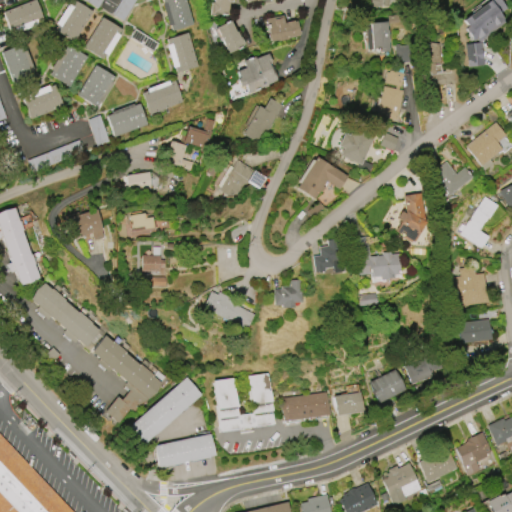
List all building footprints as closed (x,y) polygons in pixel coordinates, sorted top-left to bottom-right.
[(37,24),(15,32),(15,29),(8,32),(1,11),(31,0),(34,0),(42,20),(36,22),(37,24)] [(54,24),(67,4),(68,5),(71,0),(73,0),(91,11),(72,41),(53,29),(56,25),(54,24)] [(84,0),(101,0),(97,8),(84,0)] [(111,14),(119,0),(134,0),(122,20),(111,14)] [(167,25),(161,3),(162,3),(161,0),(184,0),(192,24),(171,31),(169,24),(167,25)] [(207,14),(208,2),(209,2),(209,0),(228,0),(228,2),(226,2),(225,15),(207,14)] [(390,8),(390,0),(367,0),(362,0),(359,0),(359,5),(390,8)] [(473,42),(462,29),(466,26),(461,20),(471,13),(469,11),(482,0),(499,0),(506,8),(498,14),(505,22),(478,42),(480,42),(482,65),(465,67),(463,44),(473,42)] [(299,35),(269,42),(263,19),(281,15),(283,22),(295,20),(299,35)] [(118,35),(106,55),(104,53),(101,59),(82,47),(101,17),(119,28),(116,34),(118,35)] [(226,53),(213,27),(227,19),(236,36),(239,35),(243,44),(226,53)] [(366,51),(363,24),(387,21),(390,47),(388,47),(388,51),(377,52),(377,49),(366,51)] [(134,29),(157,43),(152,51),(129,37),(134,29)] [(172,67),(165,45),(167,45),(165,39),(186,32),(197,66),(175,73),(173,67),(172,67)] [(25,49),(33,70),(31,71),(34,77),(13,85),(0,52),(20,43),(22,50),(25,49)] [(437,43),(441,71),(444,70),(444,68),(454,67),(456,83),(422,87),(417,46),(437,43)] [(50,68),(62,49),(63,50),(66,45),(86,57),(67,86),(48,74),(51,69),(50,68)] [(241,60),(253,56),(254,58),(266,53),(273,71),(272,72),(275,81),(246,93),(243,85),(238,87),(234,78),(237,77),(235,71),(244,67),(241,60)] [(111,83),(100,102),(98,101),(95,106),(73,94),(91,64),(113,77),(110,82),(111,83)] [(400,86),(383,83),(386,71),(388,72),(388,70),(397,72),(398,68),(403,69),(402,73),(403,73),(400,86)] [(145,88),(167,80),(168,82),(173,80),(181,102),(148,114),(140,92),(146,90),(145,88)] [(62,106),(29,119),(20,97),(27,95),(27,93),(47,85),(47,87),(53,84),(62,106)] [(376,115),(382,86),(402,90),(396,117),(395,117),(394,119),(376,115)] [(280,105),(259,144),(241,134),(246,125),(243,124),(253,106),(256,108),(257,106),(262,109),(268,98),(280,105)] [(112,137),(105,116),(111,114),(110,112),(131,104),(132,106),(138,103),(146,124),(112,137)] [(98,115),(108,141),(97,146),(86,120),(98,115)] [(202,148),(182,142),(186,127),(201,131),(204,118),(215,121),(208,145),(204,143),(202,148)] [(464,145),(494,122),(504,135),(495,142),(500,149),(488,159),(491,163),(483,170),(464,145)] [(338,155),(341,148),(335,146),(341,133),(346,135),(350,127),(371,136),(360,161),(370,165),(367,173),(354,167),(356,163),(338,155)] [(390,151),(377,145),(383,132),(396,138),(390,151)] [(25,160),(77,140),(82,152),(30,172),(25,160)] [(183,145),(179,158),(192,162),(189,170),(161,162),(168,140),(183,145)] [(314,157),(346,176),(338,189),(324,181),(321,186),(323,187),(320,192),(318,190),(313,199),(295,188),(298,183),(296,182),(310,159),(312,161),(314,157)] [(227,195),(218,190),(236,160),(264,177),(256,189),(245,182),(237,195),(233,192),(231,195),(227,195)] [(471,180),(464,167),(453,174),(446,162),(430,171),(445,195),(471,180)] [(125,175),(148,172),(151,190),(139,192),(138,188),(127,190),(125,175)] [(509,185),(511,183),(511,205),(508,207),(498,190),(509,185)] [(423,222),(411,242),(392,231),(398,221),(394,218),(399,211),(402,213),(403,212),(401,195),(418,193),(423,222)] [(486,237),(478,248),(457,235),(468,217),(463,214),(469,204),(475,209),(483,197),(496,205),(486,219),(484,218),(476,231),(486,237)] [(0,211),(11,207),(38,277),(19,284),(0,236),(0,211)] [(66,218),(95,210),(103,237),(93,240),(91,232),(71,238),(66,218)] [(128,215),(143,213),(143,218),(151,217),(152,220),(153,220),(155,232),(129,235),(128,227),(129,227),(128,215)] [(367,273),(354,274),(350,237),(365,236),(367,256),(380,255),(380,253),(388,252),(389,254),(396,254),(398,274),(391,275),(391,278),(377,279),(377,276),(368,277),(367,273)] [(313,272),(311,256),(318,255),(317,247),(326,246),(325,240),(337,238),(341,271),(331,272),(330,267),(322,268),(322,271),(313,272)] [(141,255),(158,255),(158,259),(163,259),(162,267),(159,267),(158,271),(140,271),(141,255)] [(485,302),(451,307),(447,277),(459,276),(458,268),(472,266),(473,274),(481,273),(485,302)] [(272,306),(271,289),(279,289),(279,286),(288,286),(288,280),(299,279),(300,302),(292,302),(292,307),(280,308),(280,305),(272,306)] [(42,283),(50,289),(50,288),(64,299),(63,301),(76,312),(77,311),(90,322),(89,323),(97,330),(83,346),(75,339),(72,343),(61,333),(64,330),(48,316),(45,320),(33,310),(36,306),(28,299),(32,290),(42,283)] [(227,301),(252,315),(244,330),(200,307),(208,291),(215,294),(216,291),(229,298),(227,301)] [(489,339),(460,343),(457,323),(486,319),(489,339)] [(90,351),(107,331),(102,327),(85,346),(90,351)] [(103,412),(115,397),(119,400),(128,390),(122,385),(125,382),(109,369),(107,372),(95,363),(98,359),(90,352),(103,335),(111,342),(112,341),(125,352),(124,353),(138,365),(139,364),(152,375),(151,376),(159,383),(139,407),(137,406),(131,413),(127,409),(116,423),(103,412)] [(404,366),(435,355),(439,367),(429,371),(430,376),(410,383),(404,366)] [(366,383),(393,370),(403,389),(376,402),(366,383)] [(272,424),(217,431),(211,381),(231,378),(236,415),(250,414),(245,376),(266,373),(272,424)] [(123,428),(185,377),(199,395),(137,446),(123,428)] [(329,414),(282,421),(279,398),(325,391),(329,414)] [(331,396),(358,392),(361,412),(334,416),(331,396)] [(494,445),(485,425),(501,418),(502,421),(511,415),(511,442),(511,440),(506,442),(505,440),(494,445)] [(73,511),(0,432),(0,511),(73,511)] [(466,439),(480,432),(489,452),(485,454),(486,456),(474,461),(478,469),(465,475),(461,464),(454,448),(463,444),(466,439)] [(151,446),(208,434),(212,455),(206,456),(207,457),(188,461),(188,460),(179,462),(179,463),(161,466),(161,465),(155,466),(151,446)] [(455,468),(426,482),(416,462),(432,455),(432,457),(447,450),(455,468)] [(386,469),(395,465),(396,468),(407,463),(420,489),(404,496),(406,499),(393,505),(379,476),(387,472),(386,469)] [(353,488),(366,483),(376,505),(361,511),(342,511),(337,499),(341,497),(340,495),(346,492),(347,490),(351,488),(353,488)] [(490,511),(485,501),(502,492),(503,495),(511,490),(511,511),(490,511)] [(329,511),(300,511),(298,503),(306,501),(305,498),(325,494),(329,511)] [(242,511),(286,502),(288,511),(242,511)]
